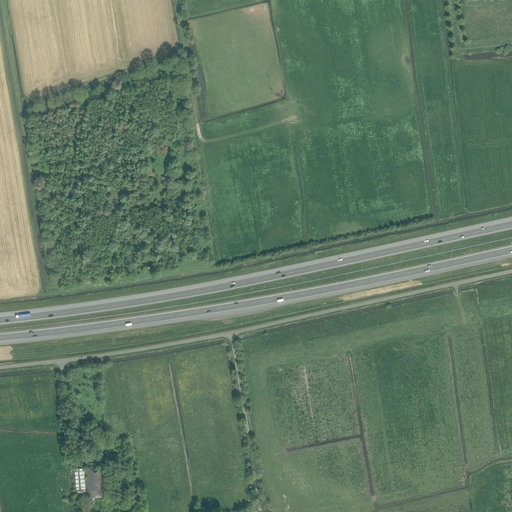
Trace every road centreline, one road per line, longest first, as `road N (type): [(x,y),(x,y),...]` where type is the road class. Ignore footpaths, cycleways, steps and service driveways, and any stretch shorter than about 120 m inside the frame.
road 1 (unclassified): [(0,368),(174,343),(511,271)]
road 2 (motorway): [(511,224),(208,290),(0,320)]
road 3 (motorway): [(0,337),(253,303),(511,250)]
road 4 (track): [(2,0),(49,288)]
road 5 (track): [(177,0),(198,126)]
